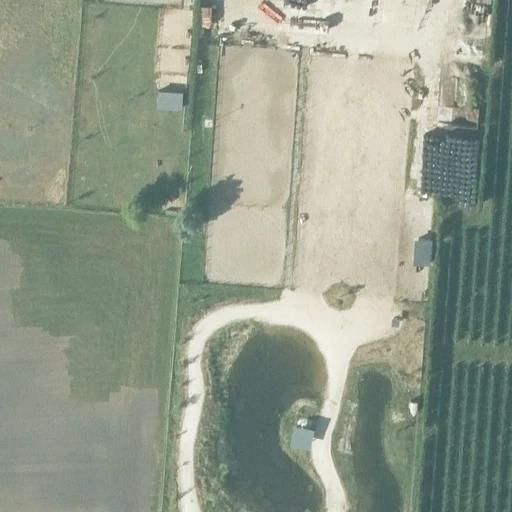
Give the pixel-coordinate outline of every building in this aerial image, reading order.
[(163,11),(161,45),(194,47),(196,13),(163,11)] [(327,16),(328,25),(351,23),(350,14),(327,16)] [(215,46),(245,48),(246,25),(216,23),(215,46)] [(345,76),(360,76),(361,53),(302,51),(302,72),(345,73),(345,76)] [(366,57),(365,83),(378,83),(378,82),(405,83),(406,62),(384,61),(384,57),(366,57)] [(432,236),(415,235),(413,261),(431,262),(432,236)] [(312,421),(292,420),(292,441),(312,442),(312,421)]
